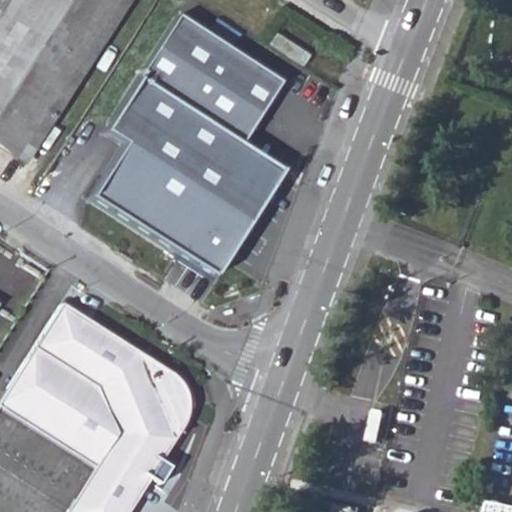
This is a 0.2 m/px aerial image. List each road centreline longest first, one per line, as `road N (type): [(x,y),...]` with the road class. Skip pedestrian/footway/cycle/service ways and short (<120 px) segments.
road 1 (tertiary): [(281,390),(428,0)]
road 2 (residential): [(281,390),(0,211)]
road 3 (tertiary): [(236,511),(281,390)]
